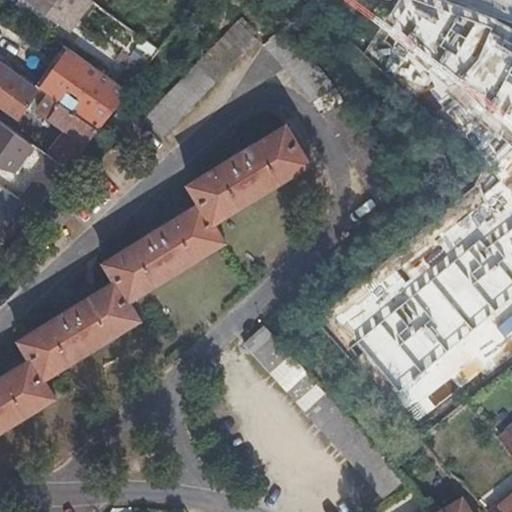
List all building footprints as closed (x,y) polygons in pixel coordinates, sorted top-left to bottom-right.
[(93,3),(88,0),(28,0),(71,32),(93,3)] [(246,20),(150,119),(168,135),(263,38),(246,20)] [(290,25),(270,42),(321,100),(384,201),(406,189),(338,83),(290,25)] [(3,60),(39,86),(38,53),(19,39),(3,60)] [(89,63),(71,49),(45,84),(62,97),(79,75),(89,63)] [(3,60),(0,57),(0,104),(3,107),(4,104),(18,114),(39,86),(3,60)] [(128,91),(89,63),(79,75),(105,95),(86,120),(99,129),(105,121),(125,95),(128,91)] [(150,119),(125,95),(105,121),(128,142),(150,119)] [(50,117),(87,145),(99,129),(86,120),(61,102),(50,117)] [(31,142),(0,119),(0,166),(11,171),(31,142)] [(200,201),(214,223),(307,164),(283,124),(189,183),(200,201)] [(31,142),(46,153),(68,169),(77,158),(39,131),(31,142)] [(24,199),(37,208),(38,206),(48,195),(68,169),(46,153),(42,157),(50,163),(24,199)] [(48,195),(38,206),(59,221),(68,210),(48,195)] [(224,240),(214,223),(200,201),(105,262),(117,282),(128,300),(224,240)] [(439,323),(511,272),(511,223),(416,291),(439,323)] [(141,321),(128,300),(117,282),(23,341),(32,357),(47,381),(141,321)] [(270,324),(250,343),(390,497),(411,479),(270,324)] [(47,381),(32,357),(0,377),(0,429),(56,396),(47,381)] [(511,423),(502,431),(511,443),(511,423)] [(511,511),(511,487),(488,506),(492,511),(511,511)] [(437,511),(467,511),(459,498),(437,511)]
